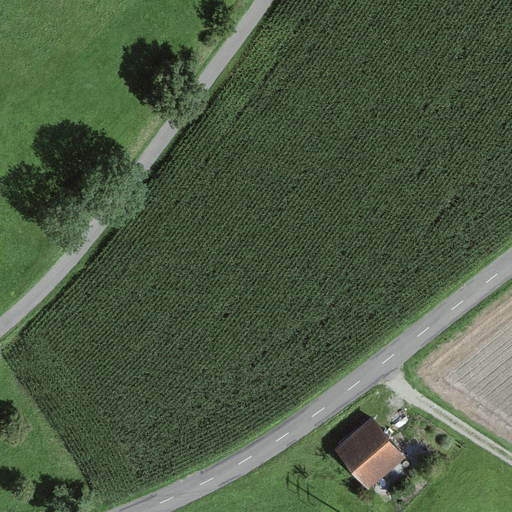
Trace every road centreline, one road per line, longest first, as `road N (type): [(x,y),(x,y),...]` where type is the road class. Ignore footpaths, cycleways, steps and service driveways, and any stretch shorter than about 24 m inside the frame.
road 1 (tertiary): [(141,511),(249,458),(511,262)]
road 2 (residential): [(0,332),(97,233),(264,0)]
road 3 (track): [(370,374),(511,453)]
